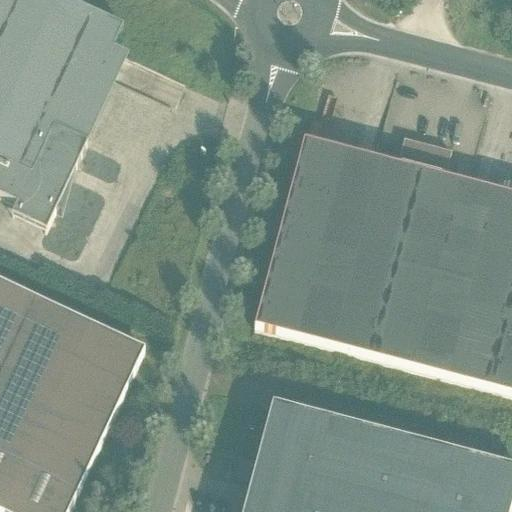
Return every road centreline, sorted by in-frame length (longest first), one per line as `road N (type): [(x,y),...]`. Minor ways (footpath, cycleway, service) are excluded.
road 1 (unclassified): [(282,51),(157,511)]
road 2 (unclassified): [(511,77),(325,27)]
